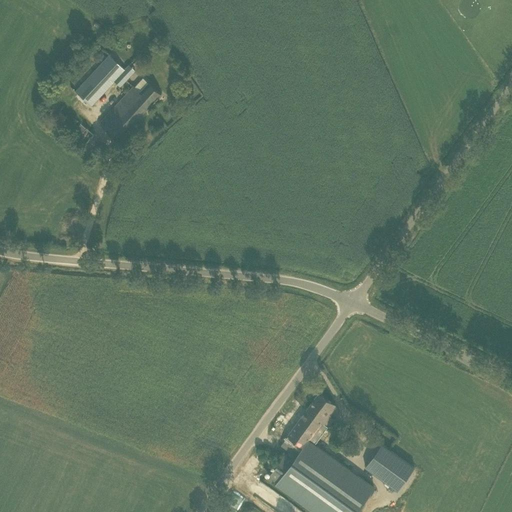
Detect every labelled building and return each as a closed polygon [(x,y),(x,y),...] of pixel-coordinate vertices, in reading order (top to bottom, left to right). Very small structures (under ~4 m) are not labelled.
[(92,105),(114,81),(125,69),(110,54),(76,91),(92,105)] [(120,87),(132,74),(136,70),(129,64),(125,69),(114,81),(120,87)] [(61,87),(51,82),(46,93),(56,98),(61,87)] [(129,128),(132,124),(161,93),(149,82),(141,92),(133,86),(101,121),(119,138),(129,128)] [(94,133),(85,126),(64,107),(53,119),(83,146),(94,133)] [(314,444),(333,418),(326,413),(334,403),(319,392),(281,444),(288,450),(267,478),(311,510),(312,510),(315,511),(355,511),(374,487),(343,465),(314,444)] [(365,467),(398,490),(415,467),(382,443),(365,467)]
